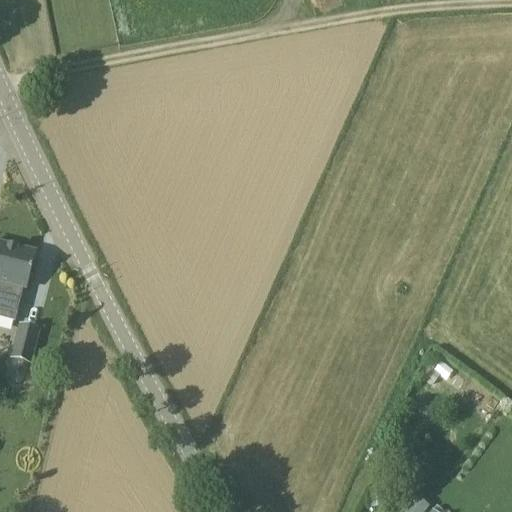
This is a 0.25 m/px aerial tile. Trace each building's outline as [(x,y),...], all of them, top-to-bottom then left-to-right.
[(0,247),(0,311),(17,315),(23,291),(25,291),(35,256),(0,247)] [(29,365),(38,332),(20,327),(12,360),(29,365)] [(430,410),(416,403),(409,419),(423,426),(430,410)] [(382,496),(370,497),(371,509),(383,508),(382,496)] [(426,511),(429,510),(417,500),(407,511),(426,511)]
